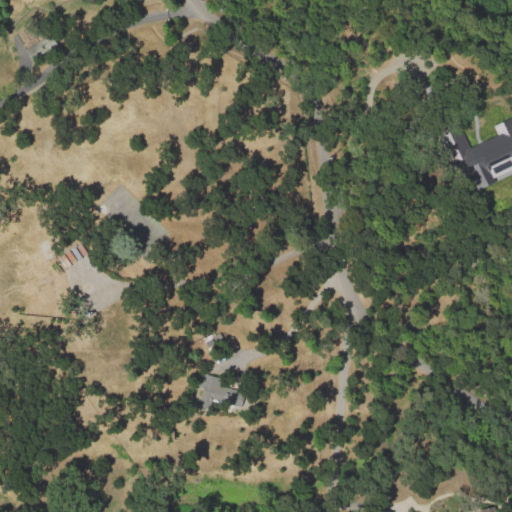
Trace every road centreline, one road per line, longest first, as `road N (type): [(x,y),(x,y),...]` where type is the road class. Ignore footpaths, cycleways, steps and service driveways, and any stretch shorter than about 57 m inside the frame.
road 1 (residential): [(203,0),(309,95),(348,297),(420,361),(511,418)]
road 2 (residential): [(348,297),(333,511)]
